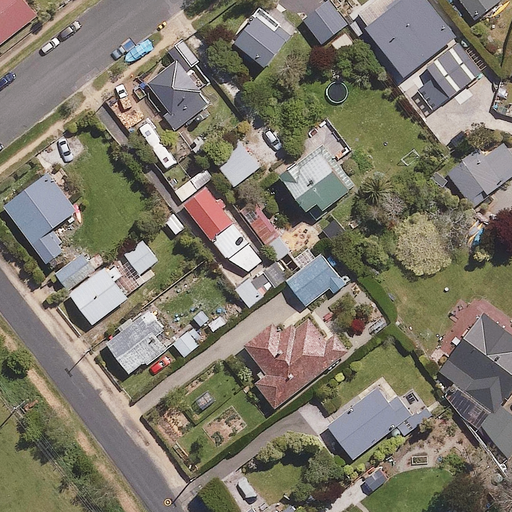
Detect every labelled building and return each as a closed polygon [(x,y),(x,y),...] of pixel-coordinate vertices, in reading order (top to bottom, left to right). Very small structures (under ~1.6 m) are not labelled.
[(0,0),(0,56),(43,22),(24,0),(0,0)] [(346,21),(329,0),(322,0),(302,16),(322,40),(346,21)] [(460,37),(431,0),(382,0),(362,15),(408,76),(460,37)] [(505,0),(463,0),(480,21),(505,0)] [(295,39),(264,14),(241,43),(273,68),(295,39)] [(215,101),(191,71),(206,59),(189,37),(170,52),(178,63),(151,84),(172,112),(167,116),(178,130),(215,101)] [(486,73),(462,43),(431,68),(454,98),(486,73)] [(262,167),(241,141),(216,161),(237,187),(262,167)] [(511,179),(511,152),(504,143),(488,156),(482,149),(450,174),(476,208),(511,179)] [(287,177),(320,220),(330,212),(360,189),(327,147),(287,177)] [(80,212),(52,174),(7,207),(50,264),(68,251),(54,232),(80,212)] [(251,271),(264,262),(250,243),(253,241),(211,187),(188,205),(228,257),(251,271)] [(294,251),(258,203),(243,215),(279,262),(294,251)] [(161,262),(148,242),(129,255),(143,275),(161,262)] [(97,271),(85,255),(59,274),(71,290),(97,271)] [(291,281),(309,306),(332,289),(336,294),(348,286),(326,256),(291,281)] [(131,299),(108,267),(73,293),(96,325),(131,299)] [(264,298),(251,279),(238,289),(251,307),(264,298)] [(138,325),(133,318),(121,326),(125,333),(111,343),(130,373),(147,362),(149,365),(173,350),(165,339),(172,334),(158,312),(138,325)] [(481,430),(484,426),(499,439),(497,442),(511,454),(511,412),(504,406),(511,395),(511,332),(490,314),(444,372),(465,388),(451,406),(481,430)] [(249,347),(267,370),(261,374),(265,379),(260,384),(279,408),(342,360),(312,321),(287,340),(277,326),(249,347)] [(189,332),(176,343),(188,358),(201,346),(189,332)] [(408,436),(432,417),(411,390),(400,399),(388,384),(333,428),(358,460),(400,426),(408,436)] [(416,438),(401,449),(410,462),(426,451),(416,438)]
